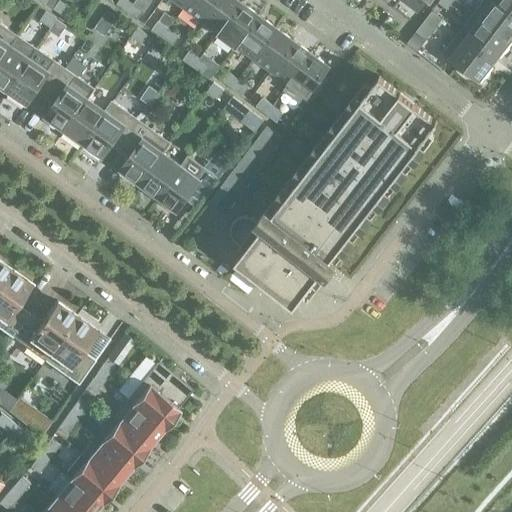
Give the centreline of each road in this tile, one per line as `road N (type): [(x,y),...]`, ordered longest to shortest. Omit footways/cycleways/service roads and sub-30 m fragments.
road 1 (residential): [(309,374),(167,257),(0,138)]
road 2 (residential): [(0,205),(273,421)]
road 3 (residential): [(353,301),(488,128)]
road 4 (residential): [(488,128),(324,0)]
road 5 (secondary): [(302,476),(333,484),(364,473),(383,446),(379,399)]
